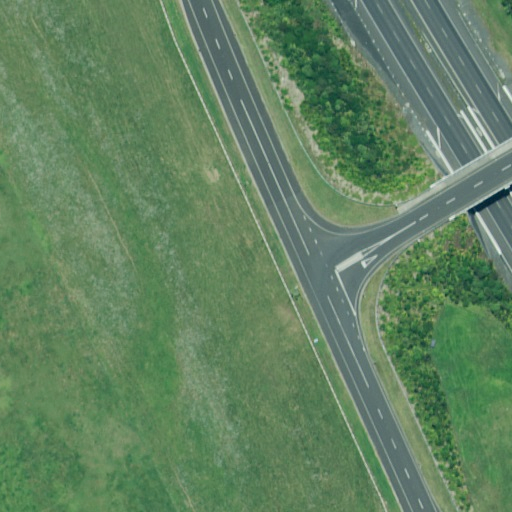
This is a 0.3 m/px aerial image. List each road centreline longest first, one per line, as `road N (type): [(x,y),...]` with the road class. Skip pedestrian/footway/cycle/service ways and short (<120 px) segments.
road 1 (unclassified): [(198,0),(322,272)]
road 2 (motorway): [(511,237),(370,0)]
road 3 (unclassified): [(322,272),(425,511)]
road 4 (motorway): [(397,0),(511,189)]
road 5 (unclassified): [(511,167),(322,272)]
